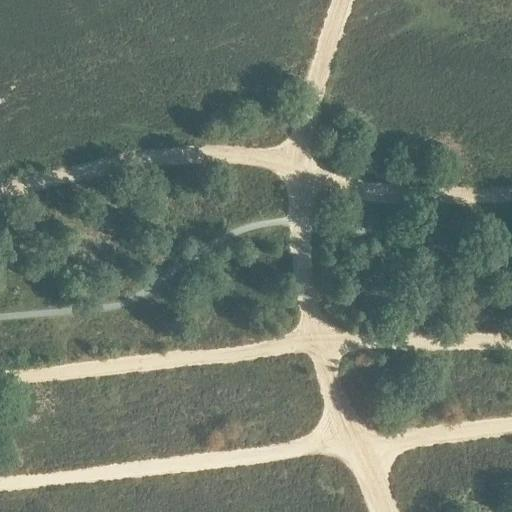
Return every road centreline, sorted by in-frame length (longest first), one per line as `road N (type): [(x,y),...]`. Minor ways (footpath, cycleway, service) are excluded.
road 1 (track): [(511,424),(0,482)]
road 2 (track): [(511,344),(311,345),(0,376)]
road 3 (track): [(291,164),(290,217),(311,345),(374,511)]
road 4 (track): [(0,190),(115,159),(183,151),(291,164)]
road 5 (track): [(291,164),(318,181),(416,200),(511,194)]
road 6 (track): [(342,0),(291,164)]
